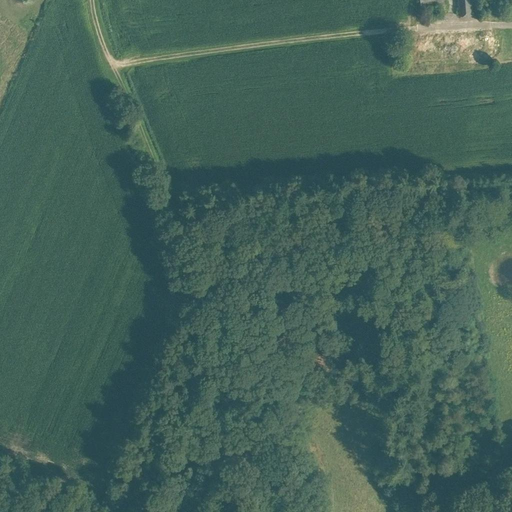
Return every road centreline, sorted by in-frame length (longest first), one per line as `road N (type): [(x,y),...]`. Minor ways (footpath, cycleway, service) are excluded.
road 1 (track): [(92,0),(173,204),(254,367)]
road 2 (track): [(113,67),(416,28)]
road 3 (track): [(254,367),(306,511)]
